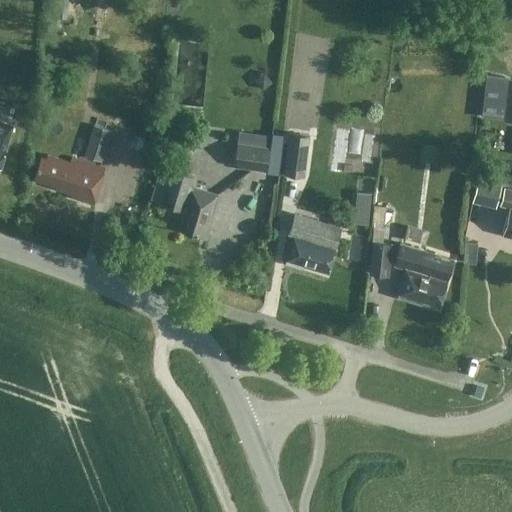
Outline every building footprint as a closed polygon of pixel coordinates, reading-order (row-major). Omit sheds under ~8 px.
[(50,0),(49,18),(67,19),(68,0),(50,0)] [(210,49),(194,49),(194,93),(210,93),(210,49)] [(258,84),(262,89),(272,82),(264,72),(259,76),(258,84)] [(507,77),(485,74),(481,117),(503,120),(507,77)] [(0,166),(6,149),(13,125),(0,121),(0,166)] [(111,129),(93,124),(84,155),(102,160),(111,129)] [(310,136),(288,133),(283,174),(304,177),(310,136)] [(270,141),(256,139),(255,144),(238,142),(234,166),(266,170),(270,141)] [(72,158),(71,162),(48,155),(47,159),(41,157),(34,179),(56,185),(55,188),(73,194),(72,197),(94,204),(104,168),(72,158)] [(202,237),(209,213),(213,212),(218,195),(190,187),(193,176),(160,166),(150,200),(185,211),(179,230),(202,237)] [(502,185),(478,179),(472,203),(496,209),(502,185)] [(511,190),(504,189),(500,205),(510,207),(502,234),(511,236),(511,190)] [(353,223),(368,224),(371,193),(356,192),(353,223)] [(328,272),(335,249),(341,230),(295,216),(290,233),(293,234),(285,262),(291,264),(301,267),(305,265),(328,272)] [(369,274),(388,276),(392,243),(391,243),(373,241),(372,241),(369,274)] [(463,263),(476,264),(478,243),(465,242),(463,263)] [(453,260),(436,254),(401,244),(395,265),(405,268),(396,296),(403,298),(421,303),(422,300),(439,306),(453,260)]
